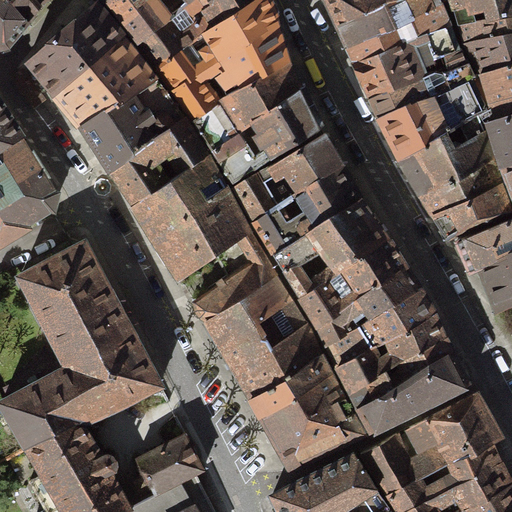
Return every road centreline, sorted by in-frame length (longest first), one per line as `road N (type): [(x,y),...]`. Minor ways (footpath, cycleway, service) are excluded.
road 1 (residential): [(0,70),(83,195),(250,511)]
road 2 (residential): [(511,413),(367,159),(290,0)]
